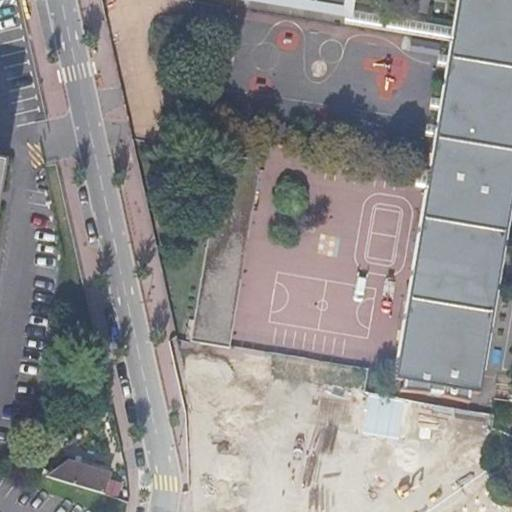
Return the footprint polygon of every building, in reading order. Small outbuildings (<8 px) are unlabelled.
[(348,0),(285,0),(346,10),(348,0)] [(480,395),(511,200),(511,0),(459,0),(396,381),(403,383),(401,392),(430,394),(442,397),(452,399),(466,402),(471,404),(473,393),(480,395)] [(223,155),(192,343),(231,350),(263,162),(223,155)] [(243,448),(296,455),(298,435),(449,455),(456,403),(202,369),(195,417),(247,424),(243,448)] [(9,466),(41,476),(49,450),(17,440),(9,466)] [(396,511),(412,511),(423,502),(382,459),(363,476),(396,511)] [(45,478),(103,495),(110,475),(67,463),(45,478)]
